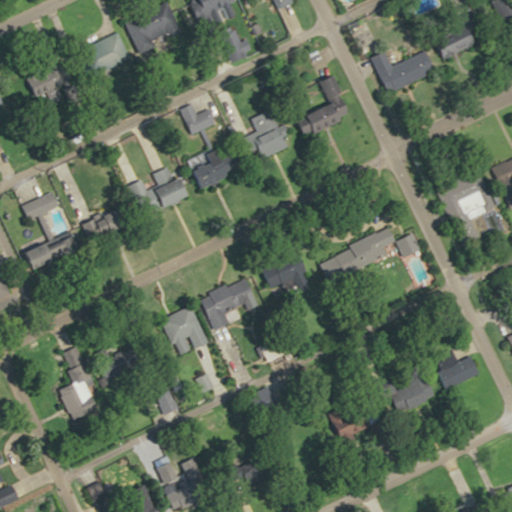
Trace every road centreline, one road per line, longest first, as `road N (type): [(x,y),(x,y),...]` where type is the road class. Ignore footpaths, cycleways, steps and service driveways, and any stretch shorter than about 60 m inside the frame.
road 1 (residential): [(0,340),(511,86)]
road 2 (residential): [(511,419),(311,0)]
road 3 (tertiary): [(511,419),(320,511)]
road 4 (residential): [(81,511),(4,339)]
